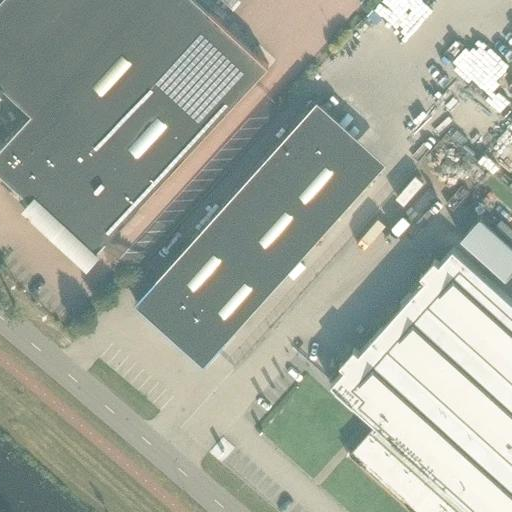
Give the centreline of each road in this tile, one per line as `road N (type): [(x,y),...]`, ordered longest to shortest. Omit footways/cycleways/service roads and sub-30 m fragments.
road 1 (unknown): [(0,230),(53,272),(79,286),(91,283),(307,27)]
road 2 (tertiary): [(227,511),(0,318)]
road 3 (unknown): [(60,369),(108,314),(123,317),(164,349),(202,404)]
